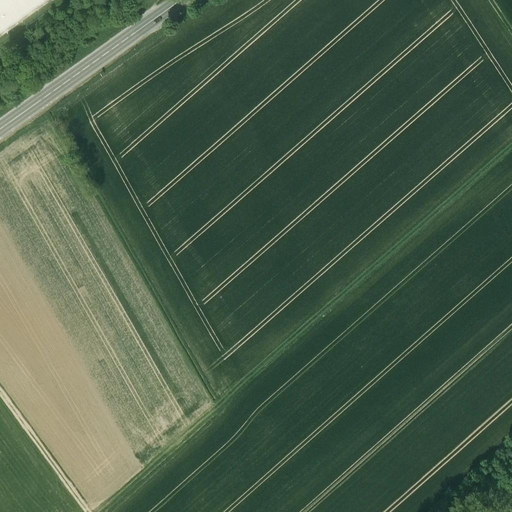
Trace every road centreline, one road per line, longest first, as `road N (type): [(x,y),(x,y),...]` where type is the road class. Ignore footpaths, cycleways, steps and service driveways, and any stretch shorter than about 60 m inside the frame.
road 1 (track): [(511,144),(100,511)]
road 2 (secondary): [(180,0),(0,128)]
road 3 (track): [(86,511),(0,394)]
